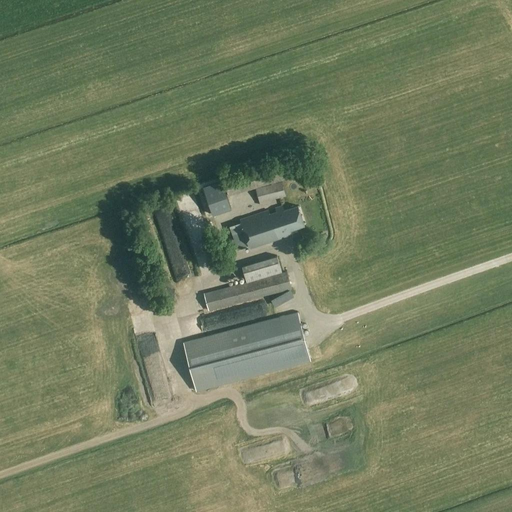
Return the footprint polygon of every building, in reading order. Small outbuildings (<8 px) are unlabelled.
[(224,178),(229,195),(255,188),(259,203),(286,195),(282,180),(306,174),(301,157),(224,178)] [(213,213),(232,207),(229,195),(224,178),(205,184),(213,213)] [(208,249),(194,195),(182,198),(196,252),(208,249)] [(167,206),(155,212),(165,235),(178,230),(167,206)] [(298,206),(284,210),(282,206),(275,208),(276,211),(269,213),(268,210),(240,219),(241,222),(230,226),(238,249),(248,246),(249,249),(292,235),(291,230),(305,226),(298,206)] [(277,255),(254,262),(242,266),(247,282),(282,271),(277,255)] [(204,294),(208,310),(291,288),(287,272),(204,294)] [(290,290),(271,300),(275,307),(294,296),(290,290)] [(298,312),(185,342),(197,391),(311,361),(298,312)]
